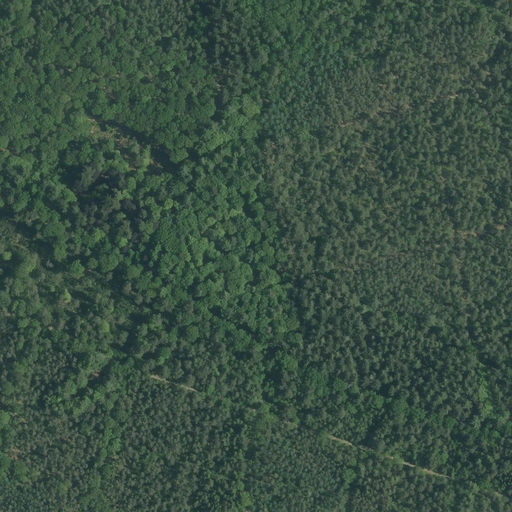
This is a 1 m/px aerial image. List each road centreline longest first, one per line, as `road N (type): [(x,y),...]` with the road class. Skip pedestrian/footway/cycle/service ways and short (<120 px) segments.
road 1 (tertiary): [(511,440),(306,367),(0,178)]
road 2 (track): [(151,273),(327,0)]
road 3 (track): [(151,273),(171,175),(219,110),(214,70)]
road 4 (track): [(214,70),(0,24)]
